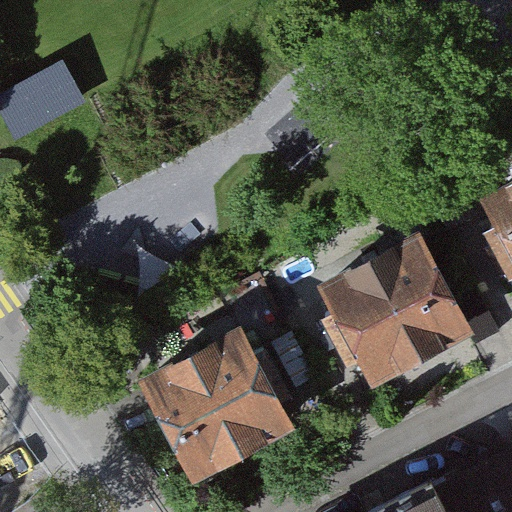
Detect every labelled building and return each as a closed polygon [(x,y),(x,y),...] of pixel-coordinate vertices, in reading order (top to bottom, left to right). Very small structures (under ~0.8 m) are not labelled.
[(15,118),(81,100),(69,58),(3,75),(15,118)] [(511,183),(502,189),(511,208),(511,183)] [(441,224),(335,276),(388,383),(494,331),(441,224)] [(261,318),(157,370),(209,474),(313,422),(261,318)] [(511,511),(511,450),(462,477),(480,511),(511,511)] [(457,468),(370,511),(480,511),(462,477),(457,468)]
